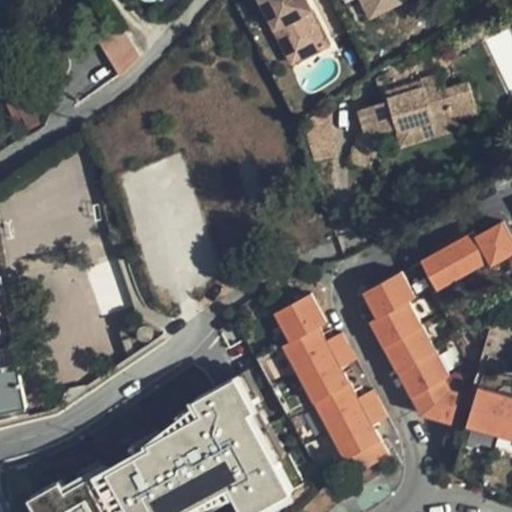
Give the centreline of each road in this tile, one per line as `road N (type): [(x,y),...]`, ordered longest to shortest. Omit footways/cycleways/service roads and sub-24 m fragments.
road 1 (residential): [(0,444),(74,418),(311,250)]
road 2 (residential): [(0,164),(134,74),(202,0)]
